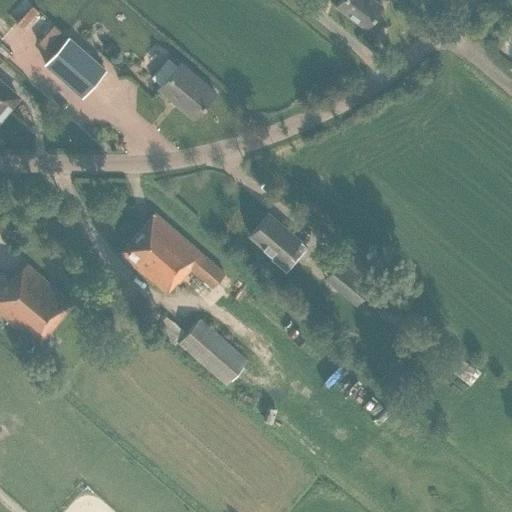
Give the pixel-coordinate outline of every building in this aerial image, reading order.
[(339,0),(336,5),(365,27),(381,5),(375,0),(339,0)] [(35,56),(62,26),(46,12),(19,42),(35,56)] [(104,68),(68,37),(44,64),(80,95),(104,68)] [(158,88),(193,118),(215,93),(180,62),(177,66),(168,57),(151,77),(161,85),(158,88)] [(0,120),(2,119),(1,115),(18,96),(0,81),(0,120)] [(293,208),(286,216),(305,233),(312,225),(293,208)] [(176,280),(178,282),(190,268),(212,287),(224,273),(154,212),(118,253),(165,293),(176,280)] [(271,259),(286,272),(298,258),(290,251),(299,241),(268,213),(249,235),(274,255),(271,259)] [(355,304),(367,290),(374,296),(384,283),(349,254),(342,263),(338,259),(323,277),(355,304)] [(271,259),(261,269),(276,283),(286,272),(271,259)] [(0,312),(37,345),(73,303),(25,262),(14,275),(13,274),(8,280),(0,273),(0,312)] [(255,285),(247,293),(287,337),(296,329),(255,285)] [(185,331),(165,315),(154,328),(174,344),(185,331)] [(247,360),(199,317),(178,342),(226,384),(247,360)] [(450,361),(468,371),(475,359),(457,349),(450,361)]
